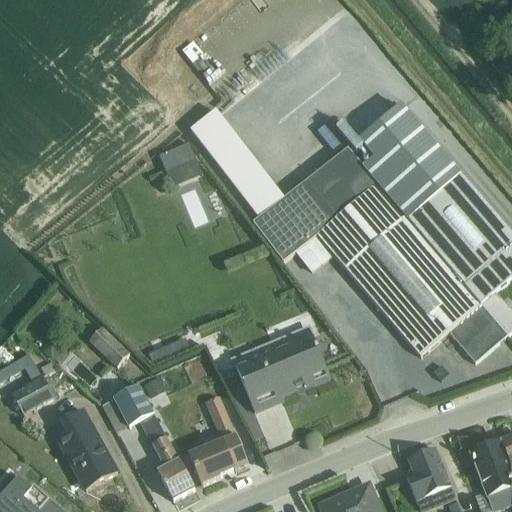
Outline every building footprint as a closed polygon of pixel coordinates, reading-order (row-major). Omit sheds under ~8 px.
[(183,51),(194,66),(207,56),(196,42),(183,51)] [(351,123),(341,130),(358,154),(367,147),(351,123)] [(193,147),(162,155),(171,188),(203,180),(193,147)] [(317,236),(424,361),(483,311),(350,154),(257,227),(287,264),(317,236)] [(180,197),(193,231),(209,225),(195,191),(180,197)] [(334,387),(312,332),(233,364),(256,419),(334,387)] [(106,335),(92,349),(116,374),(131,359),(106,335)] [(154,371),(191,352),(185,340),(148,359),(154,371)] [(0,394),(39,373),(31,358),(0,375),(0,394)] [(44,382),(14,396),(26,422),(56,409),(44,382)] [(142,393),(105,412),(119,438),(156,418),(142,393)] [(221,425),(229,446),(193,460),(205,490),(257,470),(230,403),(210,411),(216,427),(221,425)] [(86,415),(63,427),(69,439),(57,445),(86,499),(121,480),(86,415)] [(315,440),(266,458),(272,477),(322,459),(315,440)] [(511,441),(463,457),(479,507),(509,497),(503,477),(511,474),(511,441)] [(196,493),(169,445),(156,452),(167,473),(160,477),(176,504),(196,493)] [(62,511),(19,470),(0,489),(0,491),(7,498),(0,505),(0,511),(62,511)] [(442,511),(447,510),(430,470),(405,481),(417,511),(442,511)] [(382,511),(371,485),(318,506),(320,511),(382,511)]
